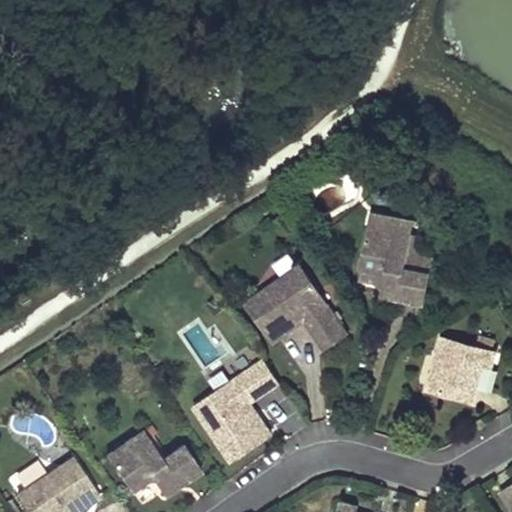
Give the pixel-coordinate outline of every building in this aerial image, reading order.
[(413,223),(370,215),(368,228),(410,237),(413,223)] [(368,228),(359,270),(366,271),(385,275),(383,285),(381,296),(423,305),(430,272),(414,269),(416,258),(420,239),(410,237),(368,228)] [(414,269),(430,272),(432,261),(416,258),(414,269)] [(262,300),(250,308),(274,343),(296,327),(294,324),(302,319),(322,350),(345,335),(300,270),(259,297),(262,300)] [(385,275),(366,271),(364,281),(383,285),(385,275)] [(434,391),(478,404),(481,391),(489,393),(495,370),(498,371),(503,352),(493,350),(495,342),(481,338),(479,345),(449,337),(434,391)] [(274,431),(267,419),(259,408),(255,411),(249,403),(257,398),(278,384),(283,381),(267,358),(229,384),(215,393),(199,404),(227,446),(231,443),(239,455),(274,431)] [(207,380),(215,393),(229,384),(220,371),(207,380)] [(167,494),(186,481),(204,469),(186,442),(163,457),(145,429),(109,452),(133,488),(155,474),(167,494)] [(76,506),(78,508),(79,510),(101,495),(78,459),(66,467),(64,464),(22,492),(35,511),(67,511),(76,506)] [(342,497),(338,511),(359,511),(362,503),(342,497)]
